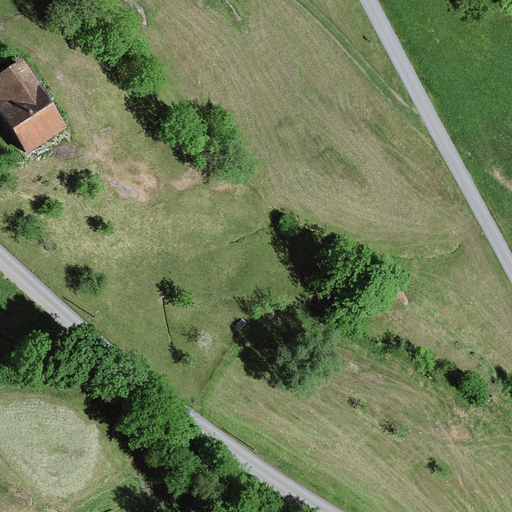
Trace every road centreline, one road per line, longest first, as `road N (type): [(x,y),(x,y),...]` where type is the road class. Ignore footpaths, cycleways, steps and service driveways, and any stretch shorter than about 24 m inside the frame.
road 1 (unclassified): [(324,511),(149,394),(0,258)]
road 2 (unclassified): [(366,0),(511,268)]
